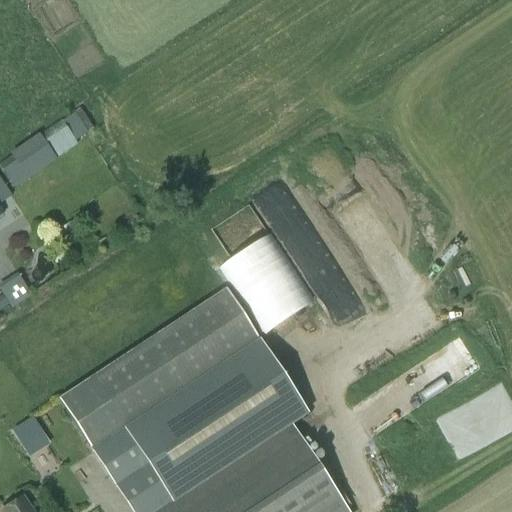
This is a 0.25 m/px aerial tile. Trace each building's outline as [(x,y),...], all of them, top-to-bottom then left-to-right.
[(38,136),(38,135),(9,156),(10,158),(0,164),(0,168),(13,189),(26,181),(78,145),(60,121),(38,136)] [(227,256),(214,265),(262,334),(314,299),(247,203),(209,229),(227,256)] [(31,297),(19,278),(0,290),(0,291),(4,297),(0,299),(0,311),(9,306),(11,308),(31,297)] [(90,449),(258,340),(225,289),(57,398),(90,449)] [(258,340),(90,449),(131,511),(147,511),(287,420),(305,408),(260,339),(258,340)] [(37,427),(31,419),(13,431),(18,439),(37,427)] [(349,511),(287,420),(147,511),(349,511)] [(28,511),(19,498),(0,511),(28,511)]
